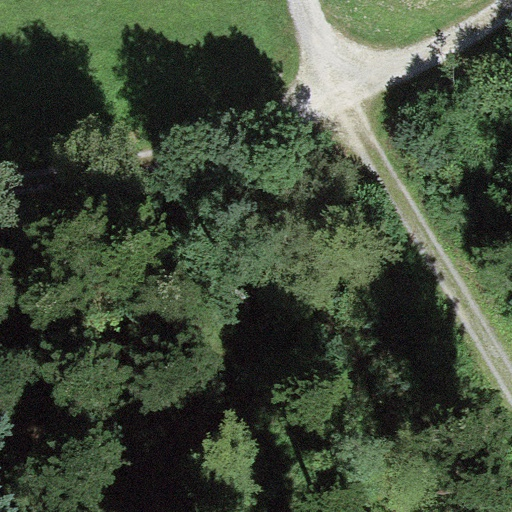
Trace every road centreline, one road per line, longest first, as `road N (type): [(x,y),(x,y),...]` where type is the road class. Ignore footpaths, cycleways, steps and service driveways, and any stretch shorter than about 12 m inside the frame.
road 1 (track): [(0,182),(101,174),(343,103),(511,6)]
road 2 (track): [(298,0),(511,457)]
